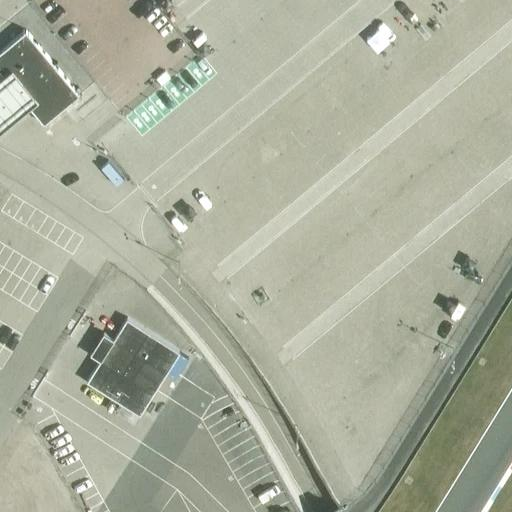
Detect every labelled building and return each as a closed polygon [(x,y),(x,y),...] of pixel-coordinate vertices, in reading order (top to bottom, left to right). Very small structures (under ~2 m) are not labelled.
[(454,0),(438,0),(447,8),(455,1),(454,0)] [(465,19),(487,4),(484,0),(474,0),(459,10),(465,19)] [(412,45),(422,38),(415,29),(432,15),(421,2),(394,24),(400,31),(401,31),(412,45)] [(383,24),(364,35),(373,49),(391,38),(383,24)] [(36,115),(43,124),(78,95),(26,31),(0,52),(0,71),(9,81),(25,101),(36,115)] [(338,96),(347,89),(343,85),(376,54),(360,38),(319,76),(338,96)] [(351,93),(364,85),(358,76),(345,84),(351,93)] [(9,81),(0,88),(0,139),(2,142),(36,115),(9,81)] [(295,111),(279,123),(295,144),(311,132),(295,111)] [(261,164),(268,175),(274,170),(253,140),(243,147),(257,167),(261,164)] [(218,167),(230,184),(238,178),(226,161),(218,167)] [(276,273),(295,261),(283,241),(264,253),(276,273)] [(180,352),(127,318),(87,382),(140,415),(180,352)]
